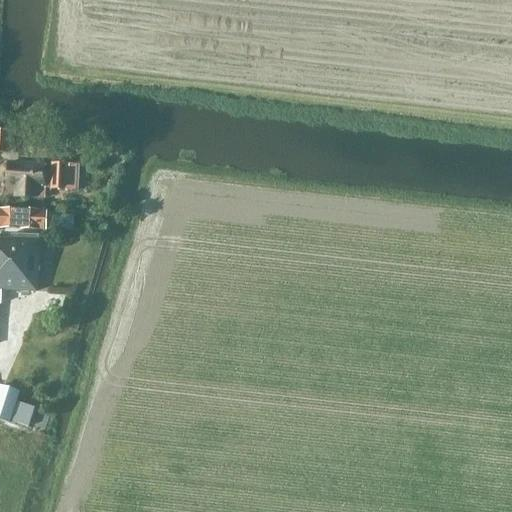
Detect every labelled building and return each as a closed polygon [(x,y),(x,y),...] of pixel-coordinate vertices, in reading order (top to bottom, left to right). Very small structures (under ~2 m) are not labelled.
[(0,153),(13,155),(14,133),(0,131),(0,153)] [(45,168),(45,167),(8,165),(7,197),(44,198),(45,189),(49,189),(49,191),(77,192),(78,166),(50,164),(49,168),(45,168)] [(46,213),(46,212),(0,210),(0,228),(44,230),(44,229),(52,230),(52,227),(54,227),(55,216),(53,216),(53,213),(46,213)] [(0,290),(35,292),(37,242),(34,241),(34,236),(21,235),(21,241),(0,240),(0,290)] [(27,421),(33,408),(16,403),(19,394),(0,387),(0,421),(9,424),(12,416),(27,421)]
